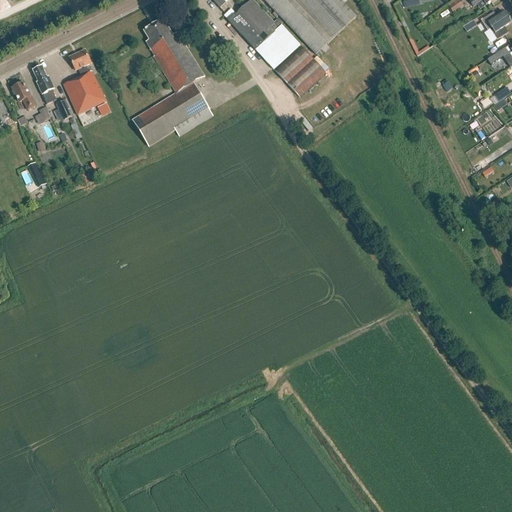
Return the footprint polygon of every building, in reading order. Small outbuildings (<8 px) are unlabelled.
[(210,0),(220,10),(226,5),(222,2),(224,0),(210,0)] [(255,52),(255,51),(273,71),(300,46),(282,26),(279,29),(253,0),(228,22),(255,52)] [(261,0),(316,57),(346,29),(356,19),(338,0),(261,0)] [(405,0),(407,9),(420,6),(418,0),(405,0)] [(453,15),(464,7),(459,0),(449,8),(453,15)] [(486,7),(496,0),(471,0),(469,2),(473,9),(483,2),(486,7)] [(492,31),(496,36),(494,37),(498,42),(509,35),(505,29),(511,25),(510,23),(511,22),(510,21),(509,21),(505,15),(498,20),(498,19),(493,22),(490,17),(481,23),(488,34),(492,31)] [(150,50),(155,58),(154,58),(177,95),(133,122),(149,148),(175,132),(179,138),(213,117),(210,112),(210,111),(194,85),(205,78),(177,34),(173,36),(163,21),(144,32),(153,48),(150,50)] [(473,34),(478,30),(473,22),(466,27),(468,31),(473,34)] [(494,58),(502,52),(498,47),(485,56),(489,61),(494,58)] [(299,99),(325,75),(301,49),(275,73),(299,99)] [(497,63),(509,55),(506,49),(502,52),(494,58),(497,63)] [(90,74),(86,67),(91,64),(85,51),(70,58),(76,72),(79,71),(82,77),(63,86),(78,116),(107,103),(93,72),(90,74)] [(47,78),(42,68),(34,72),(38,83),(37,83),(47,106),(57,102),(52,92),(54,91),(49,78),(47,78)] [(475,81),(482,76),(479,72),(472,77),(475,81)] [(36,107),(31,97),(30,98),(24,84),(12,90),(19,104),(23,102),(27,111),(36,107)] [(499,104),(511,95),(507,88),(494,97),(499,104)] [(67,100),(56,102),(58,110),(56,110),(58,120),(72,117),(67,100)] [(39,112),(45,123),(51,120),(46,109),(39,112)] [(30,127),(25,117),(18,120),(23,130),(30,127)] [(491,138),(481,144),(484,150),(495,144),(491,138)] [(46,185),(41,174),(34,178),(39,189),(46,185)] [(495,205),(489,209),(496,219),(502,216),(495,205)]
